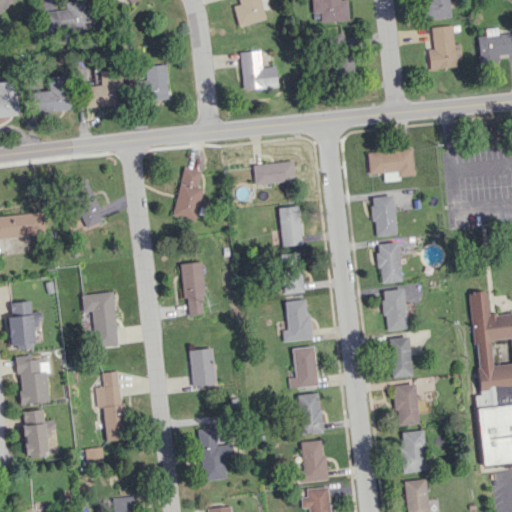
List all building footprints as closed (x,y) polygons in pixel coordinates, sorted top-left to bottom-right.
[(0,0),(0,10),(14,0),(0,0)] [(64,9),(41,12),(45,35),(77,30),(77,28),(88,27),(84,0),(77,0),(63,2),(64,9)] [(236,26),(264,19),(262,11),(268,9),(265,0),(236,0),(237,4),(231,5),(236,26)] [(319,22),(347,21),(346,0),(309,0),(310,13),(318,12),(319,22)] [(421,0),(422,19),(448,17),(447,0),(421,0)] [(452,43),(451,25),(430,27),(431,48),(427,48),(428,69),(459,67),(458,43),(452,43)] [(511,33),(496,33),(496,28),(484,28),(485,36),(477,36),(477,63),(497,62),(497,54),(511,54),(511,33)] [(352,57),(343,58),(342,34),(326,35),(327,77),(353,76),(352,57)] [(240,89),(275,87),(274,67),(259,67),(258,50),(238,51),(240,89)] [(164,64),(143,65),(144,79),(130,80),(131,100),(166,99),(164,64)] [(99,84),(84,85),(85,106),(120,105),(119,70),(98,71),(99,84)] [(32,91),(33,111),(68,111),(68,75),(47,75),(47,91),(32,91)] [(0,116),(18,115),(16,80),(0,81),(0,116)] [(365,151),(367,174),(381,173),(382,179),(413,176),(410,148),(365,151)] [(251,164),(253,184),(293,180),(291,160),(251,164)] [(194,220),(201,188),(196,187),(199,171),(181,167),(171,216),(194,220)] [(100,221),(95,207),(96,207),(85,179),(67,186),(84,228),(100,221)] [(394,234),(390,195),(369,197),(373,236),(394,234)] [(277,207),(279,245),(299,244),(297,206),(277,207)] [(0,215),(0,237),(48,233),(46,211),(0,215)] [(378,283),(400,281),(396,242),(374,244),(378,283)] [(280,253),(281,293),(301,292),(299,253),(280,253)] [(186,314),(203,313),(200,261),(178,263),(180,299),(185,299),(186,314)] [(401,288),(379,291),(384,330),(406,328),(401,288)] [(467,293),(473,343),(475,343),(479,367),(477,367),(480,394),(474,395),(482,466),(511,461),(511,313),(495,315),(494,312),(488,313),(486,291),(482,292),(482,290),(472,291),(472,293),(467,293)] [(90,311),(92,347),(115,346),(111,291),(79,294),(80,312),(90,311)] [(282,301),(286,329),(280,330),(282,341),(309,338),(304,299),(282,301)] [(8,302),(9,316),(5,316),(8,348),(33,346),(31,325),(40,324),(38,311),(30,311),(28,300),(8,302)] [(389,377),(409,376),(407,336),(387,337),(389,377)] [(315,386),(313,346),(291,347),(292,377),(287,377),(288,387),(315,386)] [(186,350),(189,386),(213,385),(210,348),(186,350)] [(47,402),(45,360),(30,361),(30,354),(12,355),(13,373),(17,372),(19,403),(47,402)] [(103,441),(125,439),(122,404),(118,405),(115,371),(99,372),(101,386),(93,387),(94,407),(100,407),(103,441)] [(394,425),(416,424),(414,384),(392,385),(394,425)] [(299,433),(320,432),(318,393),(297,394),(299,433)] [(20,411),(24,457),(46,455),(44,435),(52,434),(50,419),(42,420),(41,409),(20,411)] [(195,429),(201,481),(224,478),(222,456),(231,455),(230,444),(216,445),(214,427),(195,429)] [(400,432),(402,448),(398,448),(401,473),(426,469),(420,429),(400,432)] [(326,480),(324,454),(320,454),(319,440),(299,441),(301,470),(297,470),(298,481),(326,480)] [(426,511),(425,479),(404,480),(404,511),(426,511)] [(307,507),(306,511),(328,511),(328,487),(305,487),(305,496),(299,497),(300,508),(307,507)] [(135,511),(135,496),(111,497),(111,511),(135,511)]
